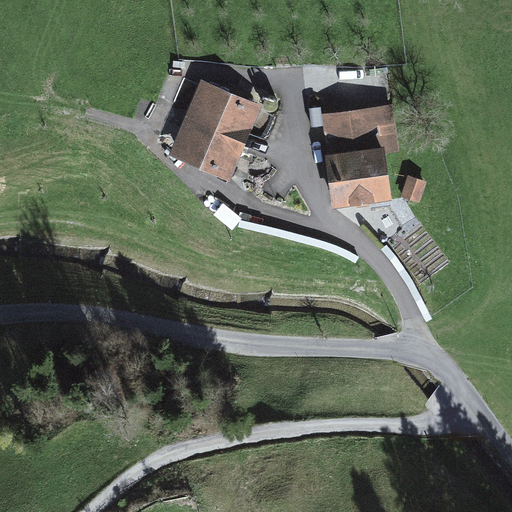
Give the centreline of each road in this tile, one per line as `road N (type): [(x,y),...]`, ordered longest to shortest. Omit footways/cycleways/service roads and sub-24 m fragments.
road 1 (unclassified): [(511,458),(434,361),(52,309),(0,313)]
road 2 (track): [(94,511),(130,478),(183,452),(277,432),(440,426),(470,408)]
road 3 (track): [(297,74),(314,191),(333,227),(405,303),(434,361)]
